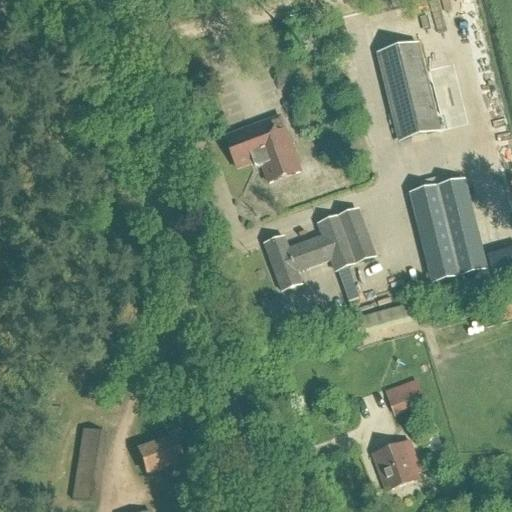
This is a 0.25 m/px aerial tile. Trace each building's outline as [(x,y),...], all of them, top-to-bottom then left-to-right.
[(421,47),(378,57),(399,146),(442,136),(421,47)] [(300,177),(282,122),(225,141),(236,174),(255,167),(262,172),(267,188),(300,177)] [(433,287),(490,273),(468,183),(411,197),(433,287)] [(377,261),(361,215),(318,229),(322,241),(291,251),(287,240),(265,248),(281,296),(303,289),(299,276),(331,265),(334,276),(377,261)] [(474,325),(436,326),(437,341),(474,339),(474,325)] [(387,397),(390,404),(396,420),(419,411),(410,388),(387,397)] [(147,477),(185,465),(176,438),(138,451),(147,477)] [(387,494),(422,481),(409,446),(374,459),(387,494)]
